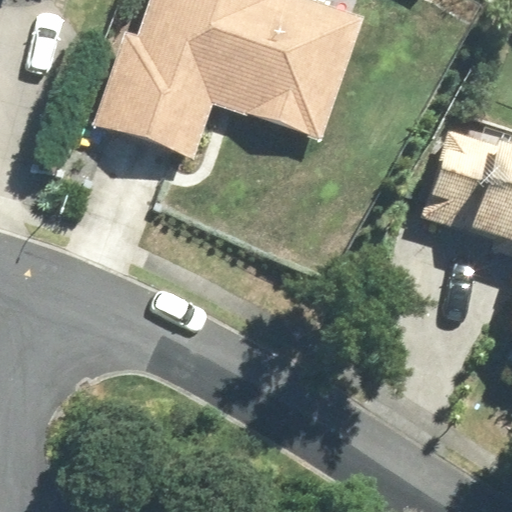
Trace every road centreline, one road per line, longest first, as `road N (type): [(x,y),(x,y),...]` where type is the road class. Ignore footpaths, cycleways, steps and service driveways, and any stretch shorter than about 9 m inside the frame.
road 1 (residential): [(42,285),(173,343),(442,511)]
road 2 (residential): [(17,511),(19,375),(42,285)]
